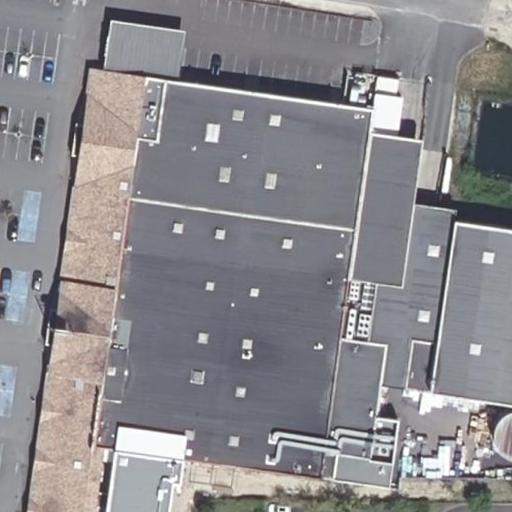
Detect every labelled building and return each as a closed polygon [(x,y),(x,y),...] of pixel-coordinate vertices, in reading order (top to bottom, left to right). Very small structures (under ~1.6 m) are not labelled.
[(185,32),(111,21),(104,70),(178,81),(185,32)] [(96,126),(104,70),(91,69),(84,124),(96,126)] [(367,338),(374,283),(401,287),(413,202),(422,138),(370,131),(373,108),(178,81),(104,70),(96,126),(84,124),(78,123),(73,155),(79,156),(92,158),(71,310),(58,309),(52,308),(47,340),(53,341),(66,343),(42,511),(94,511),(103,447),(114,449),(105,511),(170,511),(174,485),(182,486),(185,459),(390,488),(393,464),(370,461),(380,385),(386,341),(367,338)] [(71,310),(92,158),(79,156),(58,309),(71,310)] [(438,340),(455,219),(456,208),(413,202),(401,287),(374,283),(367,338),(386,341),(380,385),(403,388),(410,337),(438,340)] [(511,403),(511,227),(455,219),(438,340),(410,337),(403,388),(511,403)] [(42,511),(66,343),(53,341),(29,511),(42,511)]
